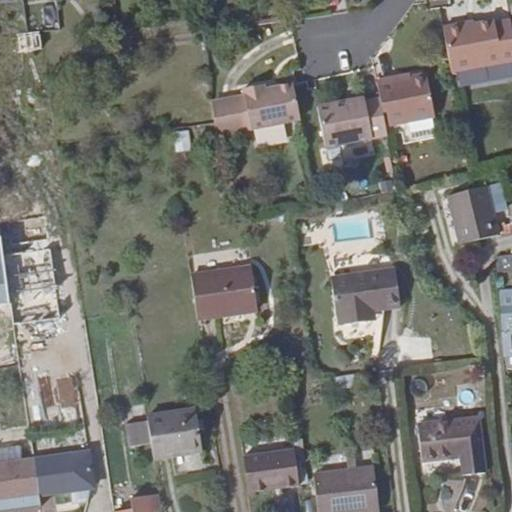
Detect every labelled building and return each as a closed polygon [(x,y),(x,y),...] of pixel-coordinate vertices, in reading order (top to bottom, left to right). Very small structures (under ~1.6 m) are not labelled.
[(441,30),(450,75),(511,62),(511,38),(509,23),(493,25),(493,23),(464,28),(464,26),(441,30)] [(424,77),(409,80),(390,83),(389,80),(375,83),(378,101),(383,128),(432,119),(424,77)] [(244,99),(212,105),(213,114),(216,137),(299,121),(292,86),(264,91),(263,87),(242,91),(244,99)] [(383,128),(378,101),(365,104),(364,99),(331,106),(332,109),(318,112),(325,148),(385,137),(383,128)] [(177,152),(192,150),(189,129),(173,131),(177,152)] [(457,239),(495,232),(487,183),(447,190),(457,239)] [(511,253),(494,256),(496,273),(511,271),(511,253)] [(250,263),(190,272),(196,314),(256,307),(250,263)] [(325,273),(330,310),(333,310),(333,319),(361,316),(360,307),(393,303),(389,265),(325,273)] [(6,274),(10,300),(43,294),(39,269),(6,274)] [(0,274),(0,301),(10,300),(6,274),(0,274)] [(511,286),(498,288),(500,319),(511,318),(511,286)] [(145,413),(152,455),(201,447),(194,405),(145,413)] [(414,420),(420,460),(459,455),(461,472),(483,470),(475,413),(414,420)] [(241,452),(245,489),(296,482),(294,472),(290,446),(241,452)] [(86,452),(33,460),(38,494),(90,487),(86,452)] [(33,460),(3,464),(10,511),(23,511),(40,510),(38,494),(33,460)] [(372,463),(311,470),(315,511),(342,511),(377,508),(372,463)] [(0,511),(10,511),(3,464),(0,464),(0,511)]
